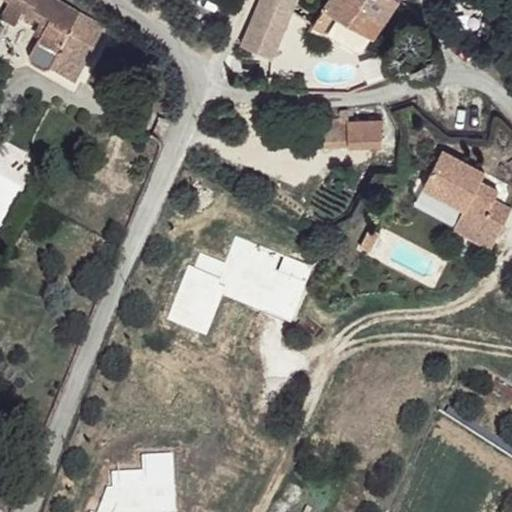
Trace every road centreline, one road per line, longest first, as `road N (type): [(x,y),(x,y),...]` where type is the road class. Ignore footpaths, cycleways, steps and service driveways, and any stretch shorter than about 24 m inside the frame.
road 1 (residential): [(16,511),(201,83)]
road 2 (residential): [(511,112),(472,63),(353,92),(201,83)]
